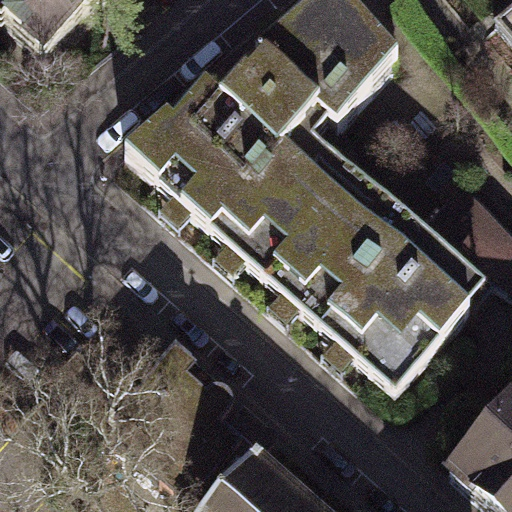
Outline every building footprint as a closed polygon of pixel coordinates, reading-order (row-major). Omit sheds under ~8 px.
[(0,0),(0,27),(42,65),(98,3),(104,9),(111,0),(0,0)] [(167,129),(125,165),(396,405),(495,294),(422,227),(331,146),(397,74),(333,0),(319,0),(249,60),(260,72),(223,113),(205,97),(172,134),(167,129)] [(511,12),(494,29),(511,49),(511,12)] [(437,210),(422,227),(495,294),(511,304),(511,245),(509,243),(511,240),(511,233),(473,192),(443,215),(437,210)] [(176,360),(105,438),(181,507),(176,511),(215,511),(256,468),(274,448),(176,360)] [(511,511),(511,410),(448,480),(484,511),(511,511)] [(215,511),(344,511),(327,495),(311,511),(304,511),(256,468),(215,511)]
